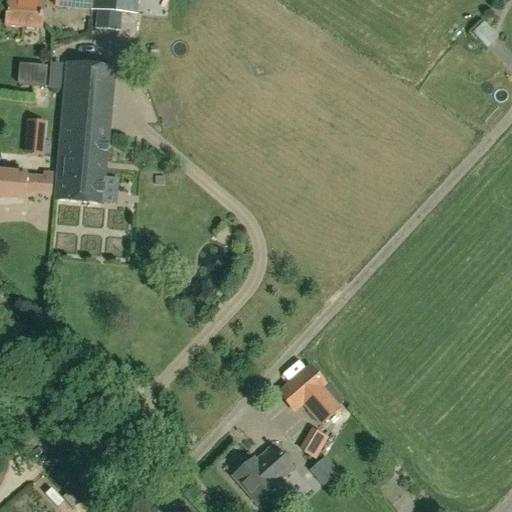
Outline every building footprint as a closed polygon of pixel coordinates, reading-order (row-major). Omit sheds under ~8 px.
[(41,0),(13,0),(13,4),(7,4),(6,30),(42,32),(43,6),(41,6),(41,0)] [(57,0),(57,8),(94,11),(94,0),(57,0)] [(94,0),(94,11),(99,12),(97,32),(121,34),(123,14),(138,15),(139,0),(94,0)] [(128,44),(145,42),(142,16),(126,17),(128,44)] [(58,178),(56,198),(56,203),(102,207),(114,71),(68,67),(58,178)] [(43,158),(44,138),(28,136),(27,157),(43,158)] [(56,198),(58,178),(45,177),(44,181),(27,180),(27,177),(0,174),(0,201),(25,203),(25,195),(56,198)] [(304,407),(321,427),(340,412),(323,391),(327,388),(311,369),(280,396),(295,414),(304,407)] [(320,429),(304,439),(313,454),(330,444),(320,429)] [(294,472),(274,448),(255,463),(253,461),(232,478),(257,507),(277,489),(276,487),(294,472)]
